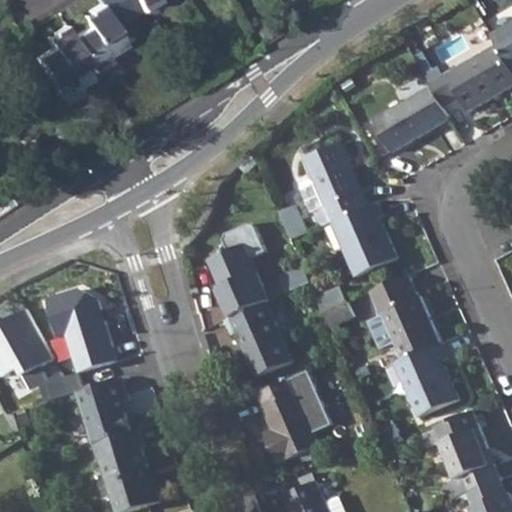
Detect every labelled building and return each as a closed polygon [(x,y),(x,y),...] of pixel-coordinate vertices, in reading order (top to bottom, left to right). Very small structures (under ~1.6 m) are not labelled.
[(89,28),(73,37),(90,67),(93,72),(111,62),(107,56),(125,45),(114,27),(143,9),(137,0),(97,0),(100,4),(88,11),(90,14),(85,17),(83,14),(81,15),(89,28)] [(137,0),(143,9),(160,0),(159,0),(137,0)] [(73,37),(65,25),(53,32),(55,34),(49,38),(48,35),(46,37),(52,48),(36,58),(58,92),(75,82),(71,77),(90,67),(73,37)] [(511,25),(492,37),(498,46),(511,71),(511,25)] [(511,71),(498,46),(430,84),(432,88),(444,108),(460,99),(468,113),(511,88),(511,71)] [(444,108),(432,88),(373,121),(391,152),(450,119),(444,108)] [(314,212),(321,229),(334,223),(370,207),(343,144),(306,160),(314,178),(302,183),(300,188),(311,213),(314,212)] [(370,207),(334,223),(358,278),(400,260),(382,219),(386,216),(380,203),(370,207)] [(296,205),(281,211),(294,240),(308,234),(296,205)] [(223,290),(235,318),(270,303),(275,301),(252,247),(266,241),(260,226),(252,223),(232,232),(229,239),(233,250),(214,259),(226,288),(223,290)] [(306,267),(284,278),(290,294),(313,283),(306,267)] [(384,316),(404,362),(442,345),(423,299),(421,300),(411,276),(372,293),(382,317),(384,316)] [(105,365),(119,361),(105,320),(103,321),(99,311),(102,310),(98,298),(80,289),(47,300),(58,332),(66,330),(81,373),(105,365)] [(343,290),(320,299),(326,313),(349,303),(343,290)] [(124,298),(113,301),(116,312),(122,310),(129,312),(127,307),(124,298)] [(235,318),(228,321),(234,336),(239,334),(259,378),(296,361),(270,303),(235,318)] [(349,303),(326,313),(332,328),(342,325),(356,318),(349,303)] [(111,382),(105,365),(81,373),(66,378),(61,369),(51,375),(44,362),(54,357),(27,311),(0,326),(0,367),(6,378),(21,369),(34,392),(44,389),(48,402),(80,391),(111,382)] [(342,325),(332,328),(337,338),(345,334),(342,325)] [(404,362),(399,364),(423,419),(463,402),(446,363),(451,360),(444,345),(442,345),(404,362)] [(311,373),(264,394),(270,407),(267,408),(277,431),(281,442),(273,446),(281,465),(323,447),(317,434),(335,427),(311,373)] [(80,391),(96,445),(134,433),(125,403),(131,401),(125,378),(111,382),(80,391)] [(468,496),(472,494),(501,481),(505,479),(499,465),(495,466),(488,451),(492,449),(475,412),(438,429),(462,482),(451,486),(457,501),(468,496)] [(399,429),(380,437),(387,451),(406,442),(399,429)] [(96,445),(95,445),(99,460),(103,459),(112,489),(118,511),(130,511),(163,502),(157,480),(153,481),(143,447),(146,445),(141,431),(134,433),(96,445)] [(277,431),(268,434),(273,446),(281,442),(277,431)] [(499,465),(492,449),(488,451),(495,466),(499,465)] [(472,494),(468,496),(474,508),(470,509),(471,511),(511,511),(511,497),(509,492),(506,493),(501,481),(472,494)] [(349,511),(343,496),(329,503),(320,482),(287,496),(293,511),(349,511)]
